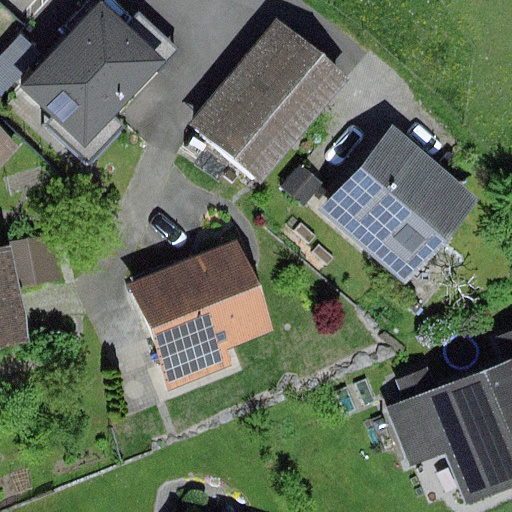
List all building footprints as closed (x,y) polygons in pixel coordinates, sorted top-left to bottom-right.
[(126,26),(99,0),(91,0),(66,27),(74,33),(22,88),(54,118),(45,127),(90,170),(130,129),(117,117),(179,51),(139,13),(126,26)] [(278,22),(192,127),(263,184),(349,80),(278,22)] [(481,201),(393,126),(320,211),(408,286),(481,201)] [(0,129),(0,170),(21,148),(0,129)] [(240,243),(126,287),(168,393),(234,367),(227,350),(274,331),(240,243)] [(13,247),(0,248),(0,344),(28,340),(13,247)] [(508,361),(386,409),(410,470),(447,456),(467,506),(511,488),(511,333),(499,338),(508,361)]
